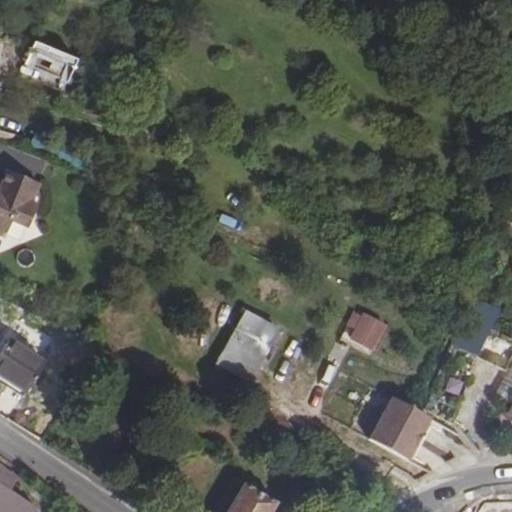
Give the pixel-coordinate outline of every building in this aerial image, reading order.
[(70,57),(26,40),(14,70),(58,87),(70,57)] [(107,87),(95,82),(86,101),(99,107),(107,87)] [(3,188),(0,186),(0,233),(4,235),(11,219),(27,226),(36,205),(30,203),(38,185),(9,173),(3,188)] [(27,226),(11,219),(4,235),(20,242),(27,226)] [(499,316),(471,303),(448,352),(493,372),(505,346),(489,339),(499,316)] [(274,330),(246,314),(218,365),(246,380),(274,330)] [(365,315),(349,343),(369,354),(386,326),(365,315)] [(0,352),(0,376),(25,393),(44,364),(8,340),(0,352)] [(444,361),(422,407),(447,419),(469,373),(444,361)] [(456,401),(447,419),(452,422),(460,403),(456,401)] [(440,423),(401,405),(381,448),(420,466),(440,423)] [(0,505),(10,511),(33,511),(35,510),(9,492),(18,479),(0,467),(0,505)] [(269,511),(274,504),(234,480),(221,502),(230,507),(226,511),(269,511)]
